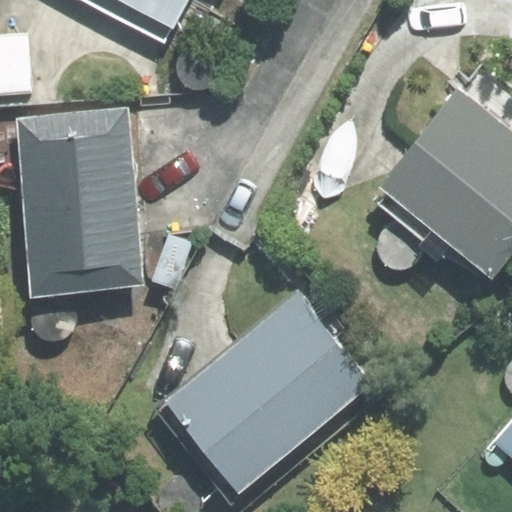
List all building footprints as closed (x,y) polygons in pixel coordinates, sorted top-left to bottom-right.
[(119,0),(181,33),(198,0),(119,0)] [(390,193),(443,234),(429,252),(449,268),(462,251),(504,284),(511,274),(511,129),(466,94),(390,193)] [(24,123),(41,302),(149,293),(133,113),(24,123)] [(301,298),(177,406),(254,496),(380,389),(301,298)] [(67,511),(100,511),(87,496),(67,511)]
